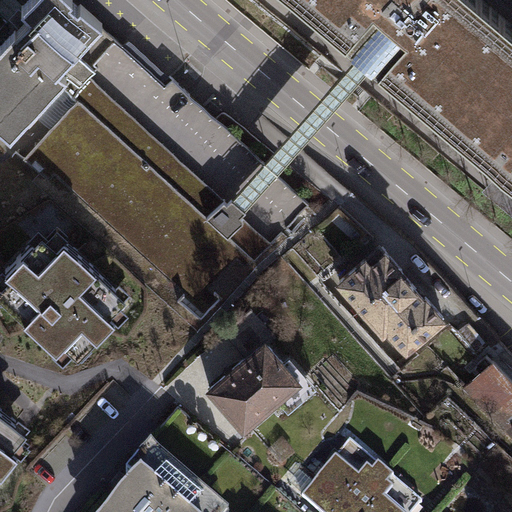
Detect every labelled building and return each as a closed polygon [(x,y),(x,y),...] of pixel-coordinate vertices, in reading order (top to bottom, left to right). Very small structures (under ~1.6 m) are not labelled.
[(0,48),(0,127),(9,136),(67,72),(59,65),(94,26),(66,0),(32,0),(12,21),(20,28),(12,36),(0,48)] [(511,181),(511,18),(490,0),(294,0),(354,51),(360,56),(368,63),(511,181)] [(67,72),(9,136),(18,145),(206,323),(288,231),(308,208),(201,110),(176,87),(167,95),(155,80),(123,54),(94,26),(59,65),(67,72)] [(368,63),(354,51),(228,199),(243,211),(317,123),(368,63)] [(11,269),(0,280),(0,294),(56,348),(63,340),(79,355),(117,316),(111,310),(127,294),(64,232),(55,241),(42,227),(6,264),(11,269)] [(367,249),(335,277),(384,332),(389,329),(409,351),(450,314),(387,243),(373,255),(367,249)] [(255,302),(239,315),(256,336),(272,323),(255,302)] [(268,334),(208,385),(245,428),(305,376),(268,334)] [(511,371),(496,355),(464,385),(511,435),(511,371)] [(0,472),(18,449),(12,445),(27,426),(21,421),(0,405),(0,472)] [(304,495),(323,511),(351,511),(387,471),(351,440),(304,495)] [(134,480),(106,511),(230,511),(152,445),(127,473),(134,480)] [(387,471),(351,511),(413,511),(422,502),(387,471)]
